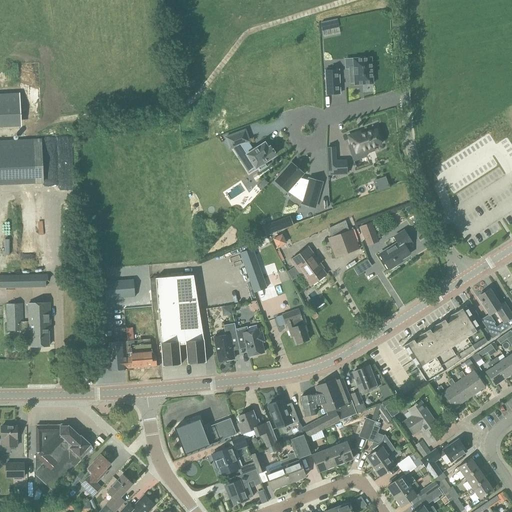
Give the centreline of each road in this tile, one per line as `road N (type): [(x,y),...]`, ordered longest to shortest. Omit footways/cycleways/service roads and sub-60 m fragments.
road 1 (secondary): [(148,390),(279,376),(334,361),(462,280)]
road 2 (unclassified): [(462,280),(426,198),(405,97)]
road 3 (secondary): [(0,395),(148,390)]
road 4 (residential): [(382,511),(358,481),(348,480),(267,511)]
road 5 (tertiary): [(193,511),(157,457),(148,390)]
